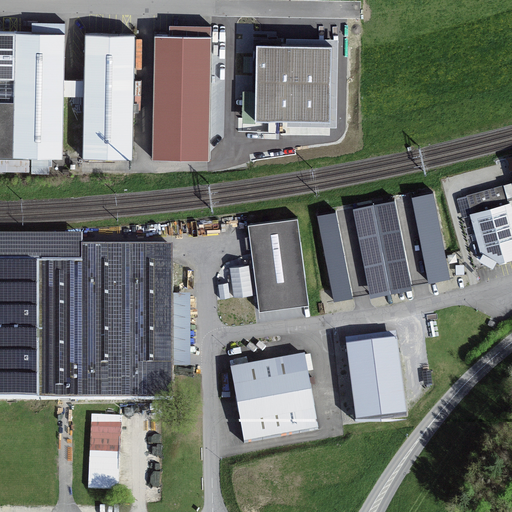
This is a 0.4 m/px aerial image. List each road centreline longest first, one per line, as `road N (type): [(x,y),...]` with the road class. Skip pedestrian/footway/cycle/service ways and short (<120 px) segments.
road 1 (residential): [(211,511),(209,335),(364,316),(511,279)]
road 2 (residential): [(0,1),(356,9)]
road 3 (tertiary): [(371,511),(425,428),(511,341)]
